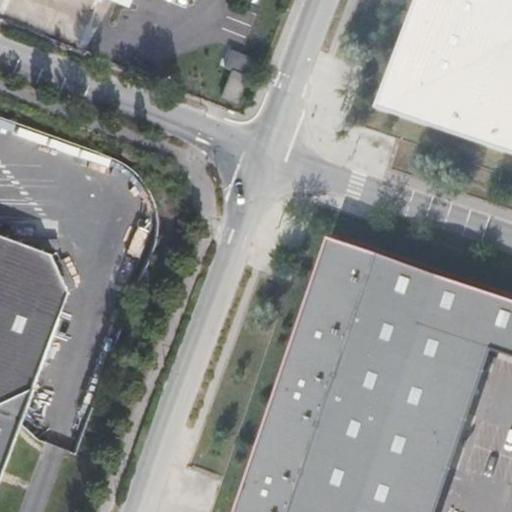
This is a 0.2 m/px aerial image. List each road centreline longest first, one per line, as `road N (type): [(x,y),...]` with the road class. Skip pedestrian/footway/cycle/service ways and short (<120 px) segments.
road 1 (unclassified): [(143,511),(265,156)]
road 2 (unclassified): [(265,156),(0,54)]
road 3 (residential): [(511,238),(265,156)]
road 4 (unclassified): [(265,156),(324,0)]
